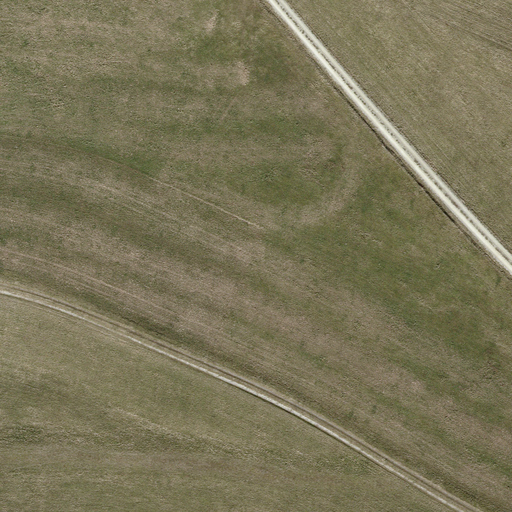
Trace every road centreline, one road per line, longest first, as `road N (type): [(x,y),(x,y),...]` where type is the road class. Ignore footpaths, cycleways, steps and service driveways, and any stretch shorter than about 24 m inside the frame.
road 1 (track): [(477,511),(285,399),(35,294),(0,287)]
road 2 (track): [(511,264),(275,0)]
